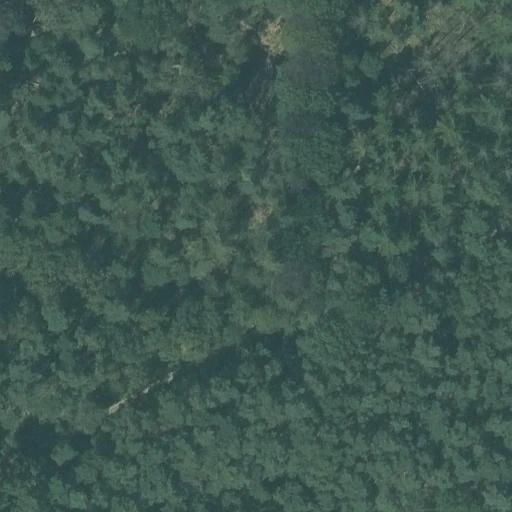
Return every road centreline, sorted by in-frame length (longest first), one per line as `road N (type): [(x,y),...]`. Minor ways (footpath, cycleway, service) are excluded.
road 1 (track): [(326,0),(305,303)]
road 2 (track): [(67,447),(188,370)]
road 3 (track): [(188,370),(305,303)]
road 4 (track): [(397,264),(511,216)]
